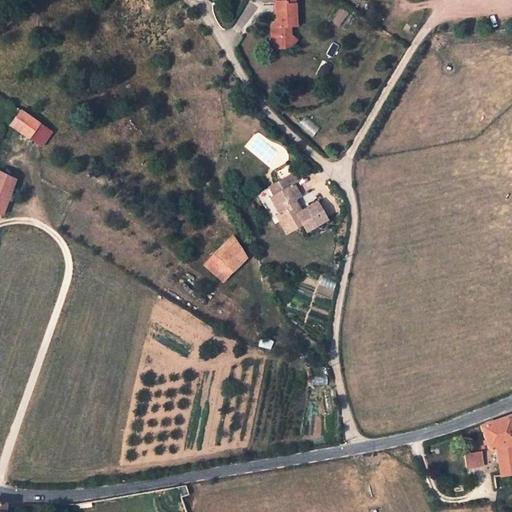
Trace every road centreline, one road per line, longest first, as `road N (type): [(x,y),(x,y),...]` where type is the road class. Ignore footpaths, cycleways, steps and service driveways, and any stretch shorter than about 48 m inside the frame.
road 1 (residential): [(354,448),(333,337),(350,197),(252,91),(201,10)]
road 2 (tertiary): [(0,492),(100,491),(354,448)]
road 3 (tertiary): [(354,448),(511,401)]
